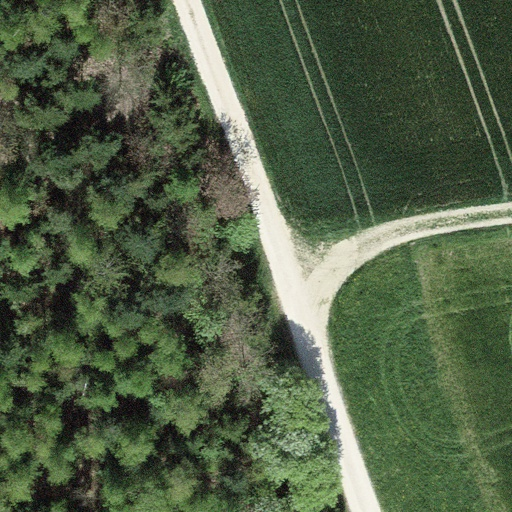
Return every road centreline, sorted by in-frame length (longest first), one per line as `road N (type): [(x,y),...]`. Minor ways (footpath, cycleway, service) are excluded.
road 1 (track): [(190,0),(374,511)]
road 2 (track): [(290,261),(511,233)]
